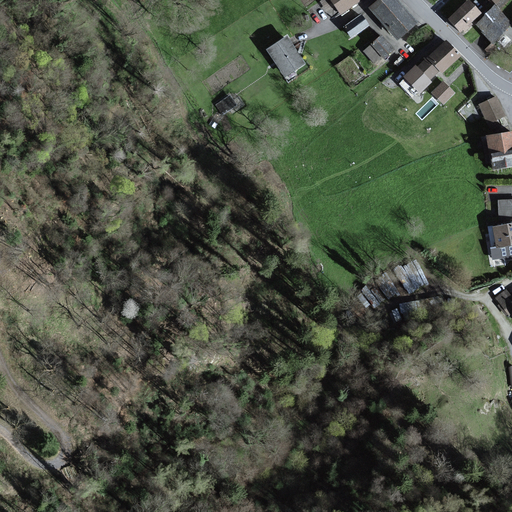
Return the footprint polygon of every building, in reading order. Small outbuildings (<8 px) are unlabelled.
[(329,0),(319,0),(329,11),(335,7),(329,0)] [(358,0),(330,0),(340,13),(358,0)] [(416,22),(395,0),(378,0),(370,8),(397,39),(416,22)] [(480,13),(468,0),(449,19),(461,31),(480,13)] [(511,23),(511,22),(494,5),(475,24),(493,42),(511,23)] [(367,25),(360,16),(345,27),(351,37),(367,25)] [(304,63),(285,37),(267,50),(286,76),(304,63)] [(393,53),(380,38),(363,53),(376,68),(393,53)] [(459,56),(445,42),(416,70),(427,81),(440,68),(443,72),(459,56)] [(453,95),(442,84),(431,94),(442,106),(453,95)] [(216,101),(221,112),(235,104),(229,93),(216,101)] [(505,117),(494,98),(477,107),(488,127),(505,117)] [(511,167),(511,134),(511,133),(484,137),(490,171),(511,167)] [(511,219),(511,200),(496,202),(497,221),(511,219)] [(511,224),(493,228),(497,248),(491,249),(493,260),(504,258),(505,260),(511,258),(511,224)] [(511,302),(511,303),(505,292),(497,297),(508,316),(511,313),(511,302)]
